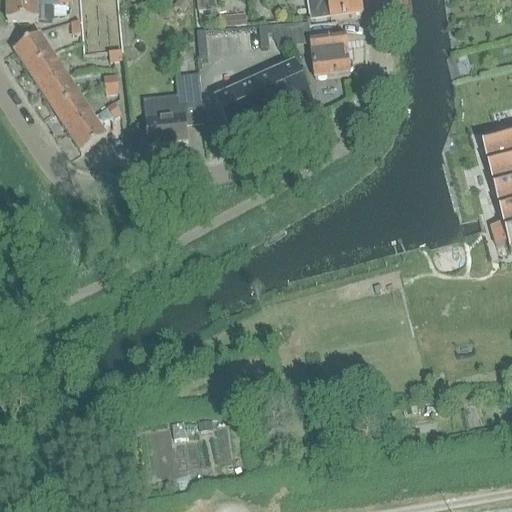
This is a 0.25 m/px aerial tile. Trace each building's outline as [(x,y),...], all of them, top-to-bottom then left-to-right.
[(7,0),(8,23),(39,23),(38,0),(7,0)] [(363,15),(360,0),(307,0),(311,23),(363,15)] [(246,27),(245,17),(221,18),(222,29),(246,27)] [(81,24),(71,25),(72,38),(82,38),(81,24)] [(346,37),(311,41),(315,81),(351,77),(350,61),(347,61),(346,54),(348,54),(346,37)] [(28,75),(54,58),(40,38),(14,54),(28,75)] [(124,64),(123,54),(109,56),(110,65),(124,64)] [(67,79),(54,58),(28,75),(41,95),(67,79)] [(296,68),(216,104),(224,121),(223,121),(225,126),(226,125),(233,142),(250,135),(251,137),(253,136),(252,134),(313,106),(296,68)] [(107,99),(120,97),(117,78),(104,80),(107,99)] [(183,101),(144,105),(149,151),(189,147),(187,130),(186,123),(204,121),(200,78),(181,80),(183,101)] [(41,95),(55,116),(81,99),(67,79),(41,95)] [(55,116),(68,136),(94,120),(81,99),(55,116)] [(114,122),(122,117),(114,105),(106,110),(114,122)] [(94,120),(68,136),(81,157),(107,140),(94,120)] [(511,134),(481,142),(503,226),(491,229),(496,248),(508,245),(510,254),(511,253),(511,134)]
